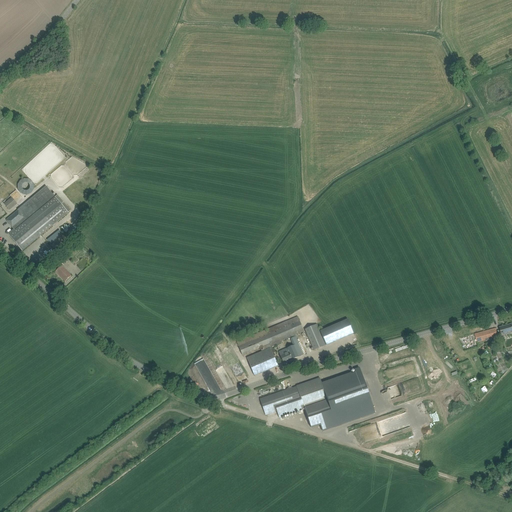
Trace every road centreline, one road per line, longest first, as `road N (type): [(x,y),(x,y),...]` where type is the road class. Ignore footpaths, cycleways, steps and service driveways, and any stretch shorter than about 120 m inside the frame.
road 1 (track): [(511,496),(214,398)]
road 2 (tertiary): [(214,398),(511,309)]
road 3 (tertiary): [(214,398),(122,355),(0,251)]
